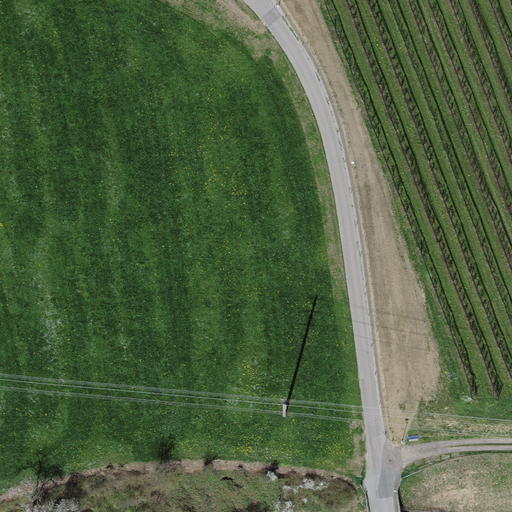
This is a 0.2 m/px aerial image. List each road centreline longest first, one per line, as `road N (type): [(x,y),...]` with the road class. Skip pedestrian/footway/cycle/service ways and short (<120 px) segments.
road 1 (unclassified): [(256,0),(303,73),(333,160),(383,511)]
road 2 (track): [(378,458),(511,444)]
